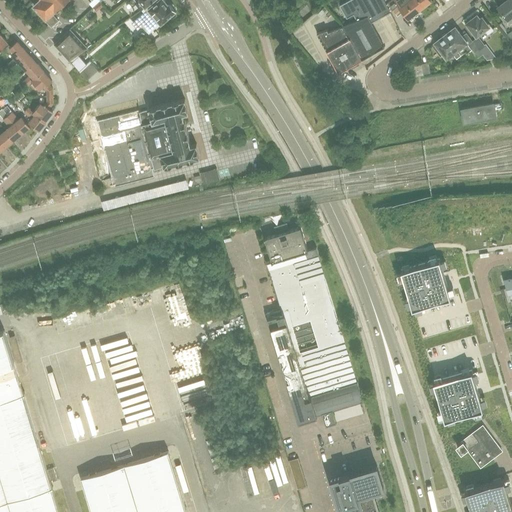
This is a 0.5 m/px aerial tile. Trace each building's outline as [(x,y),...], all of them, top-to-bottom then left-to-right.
[(39,0),(34,5),(45,17),(43,18),(51,27),(59,20),(52,13),(54,11),(66,0),(39,0)] [(130,0),(129,1),(132,6),(135,3),(141,10),(152,0),(130,0)] [(156,27),(169,16),(171,17),(173,17),(176,15),(176,12),(168,2),(167,3),(164,0),(158,0),(146,11),(157,24),(155,25),(156,27)] [(367,17),(371,23),(390,12),(383,0),(349,0),(339,5),(347,19),(353,15),(357,21),(367,17)] [(408,18),(419,9),(411,0),(391,0),(388,3),(396,13),(401,9),(408,18)] [(429,0),(411,0),(419,9),(430,1),(429,0)] [(511,1),(511,0),(506,0),(498,7),(504,15),(501,17),(507,26),(511,21),(511,1)] [(98,10),(100,8),(103,5),(100,1),(95,6),(98,10)] [(314,12),(307,4),(295,14),(302,22),(314,12)] [(477,37),(477,38),(485,31),(487,34),(493,30),(486,21),(485,22),(480,16),(478,18),(476,15),(465,24),(469,29),(470,28),(477,37)] [(367,17),(357,21),(328,32),(327,29),(317,33),(338,72),(340,71),(342,71),(345,70),(345,69),(384,47),(371,23),(367,17)] [(471,49),(455,27),(447,33),(452,40),(450,42),(456,50),(457,49),(460,53),(465,49),(467,52),(471,49)] [(69,61),(78,54),(87,48),(84,44),(78,37),(70,29),(54,44),(69,61)] [(456,50),(450,42),(452,40),(447,33),(446,34),(444,34),(442,35),(442,37),(435,43),(446,58),(453,53),(456,58),(461,54),(460,53),(457,49),(456,50)] [(477,37),(472,40),(479,49),(483,45),(477,38),(477,37)] [(479,49),(472,40),(467,44),(474,52),(479,49)] [(11,69),(28,53),(17,41),(11,47),(15,51),(12,53),(16,57),(8,64),(11,69)] [(485,44),(479,49),(486,59),(495,57),(485,44)] [(15,72),(15,73),(23,65),(27,69),(36,61),(29,53),(28,53),(11,69),(15,72)] [(90,61),(87,63),(78,54),(69,61),(76,67),(86,78),(87,80),(98,69),(90,61)] [(28,85),(33,80),(44,71),(44,70),(36,61),(27,69),(31,73),(24,80),(28,85)] [(423,74),(421,64),(412,66),(413,76),(417,75),(420,75),(423,74)] [(52,80),(44,71),(33,80),(40,88),(43,85),(47,90),(47,89),(47,94),(53,94),(53,88),(49,83),(52,80)] [(11,92),(7,87),(3,91),(10,100),(16,95),(12,91),(11,92)] [(25,95),(20,91),(16,95),(21,99),(25,95)] [(45,120),(53,111),(52,110),(49,108),(53,103),(53,97),(48,97),(48,101),(47,102),(43,106),(40,103),(33,111),(45,120)] [(189,137),(185,121),(184,121),(182,113),(188,112),(185,98),(150,108),(140,110),(97,120),(101,137),(122,132),(124,139),(103,144),(112,178),(111,178),(113,188),(154,178),(152,169),(200,157),(196,144),(191,145),(189,138),(189,137)] [(497,117),(494,102),(461,108),(464,123),(497,117)] [(22,132),(30,126),(22,116),(18,119),(8,106),(4,110),(22,132)] [(45,120),(33,111),(28,107),(24,111),(32,118),(29,122),(39,129),(46,121),(45,120)] [(6,129),(14,139),(22,132),(4,110),(3,108),(0,110),(0,114),(10,126),(6,129)] [(12,140),(5,131),(1,134),(0,132),(0,141),(4,147),(12,140)] [(217,171),(216,168),(200,172),(203,184),(220,180),(217,171)] [(363,401),(316,247),(307,250),(300,226),(265,237),(267,245),(271,260),(266,262),(281,310),(270,313),(271,317),(268,317),(270,326),(299,420),(322,413),(326,426),(336,423),(332,410),(363,401)] [(439,258),(401,269),(412,308),(451,297),(439,258)] [(511,276),(503,278),(505,285),(506,287),(508,294),(511,293),(511,276)] [(0,399),(23,392),(4,331),(0,331),(0,399)] [(472,370),(433,381),(445,419),(483,408),(472,370)] [(0,502),(52,486),(37,437),(23,392),(0,399),(0,502)] [(122,426),(130,425),(127,404),(119,404),(122,426)] [(462,442),(460,444),(457,446),(461,452),(467,448),(481,467),(496,456),(476,430),(462,441),(462,442)] [(360,436),(360,448),(373,448),(373,436),(360,436)] [(186,511),(168,451),(81,478),(91,511),(186,511)] [(349,474),(331,479),(340,511),(379,511),(373,491),(383,488),(377,465),(355,472),(355,470),(348,472),(349,474)] [(53,468),(47,470),(51,482),(57,480),(53,468)] [(511,511),(511,507),(504,479),(465,490),(471,511),(511,511)] [(59,511),(52,486),(0,502),(0,511),(59,511)]
